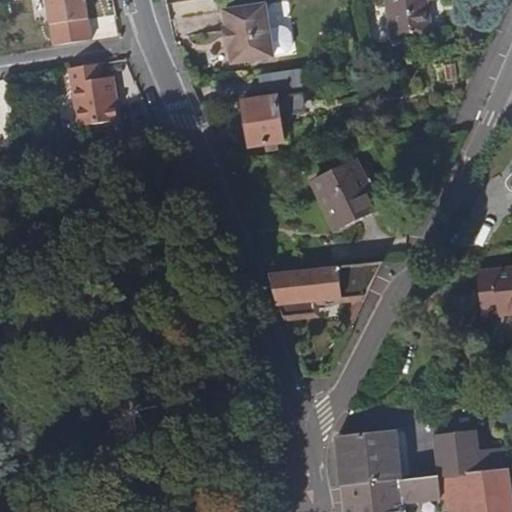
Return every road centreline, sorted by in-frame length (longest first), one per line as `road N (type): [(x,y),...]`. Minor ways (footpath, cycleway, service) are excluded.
road 1 (residential): [(140,0),(261,300),(305,443)]
road 2 (residential): [(305,443),(352,382),(511,67)]
